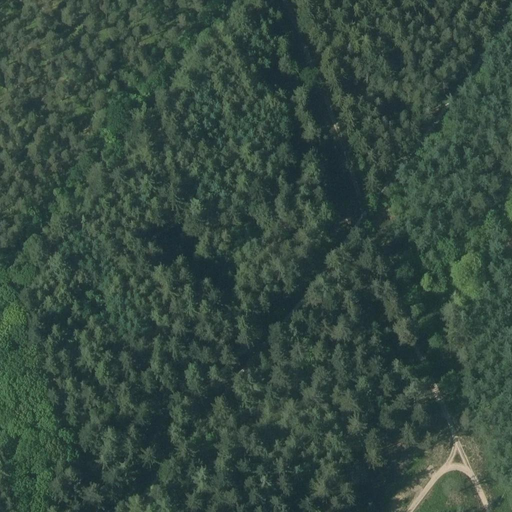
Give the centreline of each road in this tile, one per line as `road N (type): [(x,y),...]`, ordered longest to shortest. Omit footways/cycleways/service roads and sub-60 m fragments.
road 1 (track): [(0,295),(236,0)]
road 2 (track): [(469,472),(362,215)]
road 3 (track): [(362,215),(283,0)]
